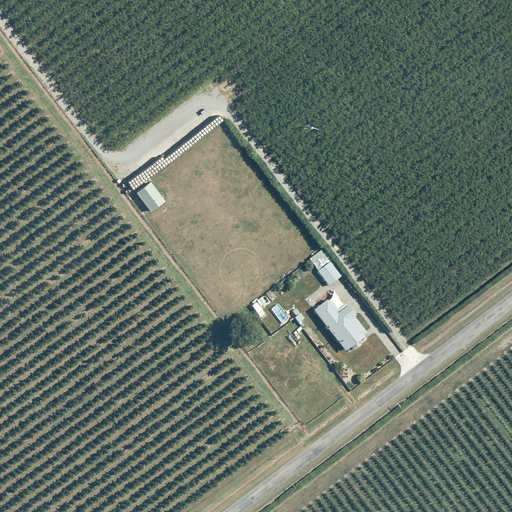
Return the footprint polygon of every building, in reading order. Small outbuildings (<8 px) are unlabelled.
[(160,198),(146,180),(132,191),(146,209),(160,198)] [(339,275),(319,248),(306,258),(326,285),(339,275)] [(342,302),(333,291),(310,309),(342,350),(365,331),(342,302)] [(266,303),(262,297),(252,304),(256,310),(266,303)] [(303,318),(295,306),(288,311),(296,323),(303,318)]
